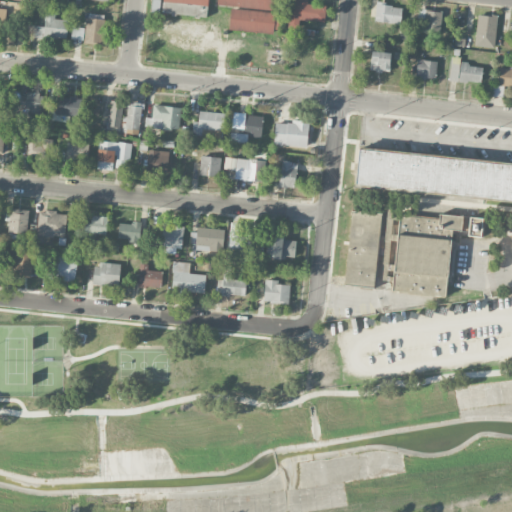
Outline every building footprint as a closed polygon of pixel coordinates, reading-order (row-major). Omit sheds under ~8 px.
[(159,0),(152,0),(151,11),(159,12),(159,0)] [(163,0),(162,13),(207,17),(208,0),(163,0)] [(217,0),(217,5),(275,9),(275,0),(217,0)] [(324,21),(325,5),(307,4),(307,0),(289,0),(288,29),(299,29),(299,20),(324,21)] [(375,22),(401,23),(402,5),(376,4),(375,22)] [(229,27),(280,34),(282,15),(231,8),(229,27)] [(417,23),(424,23),(423,31),(441,32),(441,10),(418,10),(417,23)] [(68,20),(55,19),(56,13),(45,12),(44,26),(34,26),(33,36),(66,39),(68,20)] [(495,47),(496,16),(477,15),(475,46),(495,47)] [(103,42),(104,18),(86,17),(84,41),(103,42)] [(84,27),(72,27),(71,39),(84,39),(84,27)] [(283,50),(267,49),(267,63),(283,63),(283,50)] [(370,68),(390,70),(391,52),(371,51),(370,68)] [(483,66),(460,63),(461,57),(452,56),(449,79),(480,84),(483,66)] [(436,78),(436,60),(416,60),(416,77),(436,78)] [(502,97),(504,85),(493,84),(491,95),(502,97)] [(41,116),(42,94),(21,93),(21,104),(25,104),(24,115),(41,116)] [(54,114),(80,115),(81,97),(54,96),(54,114)] [(120,127),(123,101),(110,100),(108,126),(120,127)] [(126,133),(141,134),(141,102),(127,102),(126,133)] [(181,107),(153,104),(152,118),(146,117),(145,126),(178,130),(181,107)] [(193,135),(223,137),(224,113),(199,111),(199,121),(194,121),(193,135)] [(247,142),(248,136),(261,137),(263,115),(237,114),(236,127),(231,127),(230,141),(247,142)] [(275,121),(274,144),(307,146),(309,123),(275,121)] [(27,158),(52,159),(53,140),(28,139),(27,158)] [(97,169),(114,170),(114,165),(119,165),(119,160),(130,161),(131,143),(99,140),(97,169)] [(88,143),(67,142),(66,161),(87,162),(88,143)] [(168,150),(148,150),(148,172),(168,172),(168,150)] [(511,162),(358,150),(355,187),(511,199),(511,162)] [(200,175),(220,176),(220,157),(200,156),(200,175)] [(224,169),(235,170),(235,179),(263,182),(265,161),(226,156),(224,169)] [(297,162),(281,160),(279,186),(294,188),(297,162)] [(27,239),(28,209),(6,208),(5,221),(9,221),(8,238),(27,239)] [(344,284),(375,287),(383,212),(352,209),(344,284)] [(36,234),(64,238),(67,214),(40,210),(36,234)] [(439,217),(398,214),(392,292),(446,296),(450,230),(462,231),(463,215),(439,214),(439,217)] [(108,216),(92,215),(91,223),(85,222),(84,232),(106,234),(108,216)] [(482,218),(469,217),(468,236),(481,237),(482,218)] [(120,221),(116,238),(138,243),(142,226),(120,221)] [(163,240),(182,240),(182,226),(163,226),(163,240)] [(224,229),(192,228),(192,250),(223,251),(224,229)] [(228,254),(262,255),(263,236),(229,235),(228,254)] [(295,259),(296,239),(267,237),(266,257),(295,259)] [(32,276),(33,252),(15,251),(13,276),(32,276)] [(54,273),(56,273),(56,280),(75,281),(76,258),(55,258),(54,273)] [(120,264),(93,263),(93,284),(119,285),(120,264)] [(148,263),(139,263),(138,287),(162,287),(162,271),(148,270),(148,263)] [(204,293),(205,274),(189,273),(190,265),(173,264),(172,291),(204,293)] [(231,279),(231,272),(224,271),(223,279),(217,279),(216,293),(245,296),(247,280),(231,279)] [(277,279),(265,279),(264,302),(289,302),(290,284),(277,284),(277,279)]
